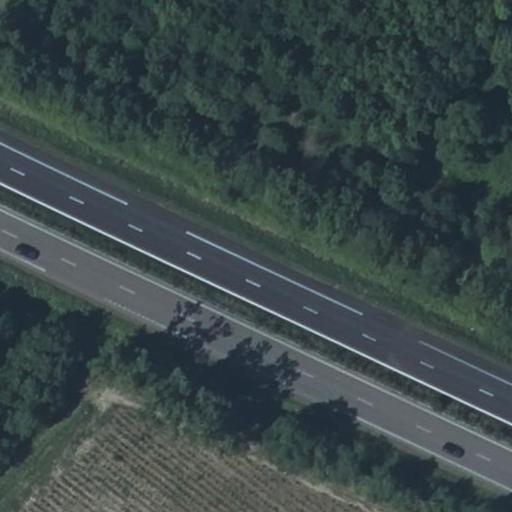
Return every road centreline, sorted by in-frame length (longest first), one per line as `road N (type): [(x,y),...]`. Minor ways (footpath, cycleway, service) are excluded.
road 1 (trunk): [(511,404),(0,162)]
road 2 (trunk): [(0,229),(511,470)]
road 3 (track): [(365,511),(238,456),(120,417),(70,415),(0,478)]
